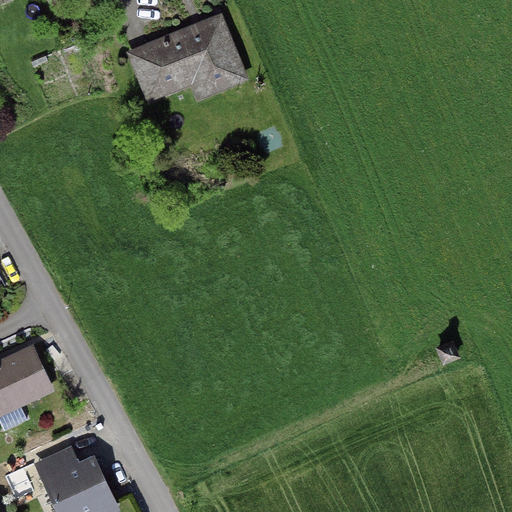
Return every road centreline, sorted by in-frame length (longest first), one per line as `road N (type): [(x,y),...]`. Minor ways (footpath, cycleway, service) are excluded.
road 1 (residential): [(0,216),(159,511)]
road 2 (track): [(151,496),(433,366)]
